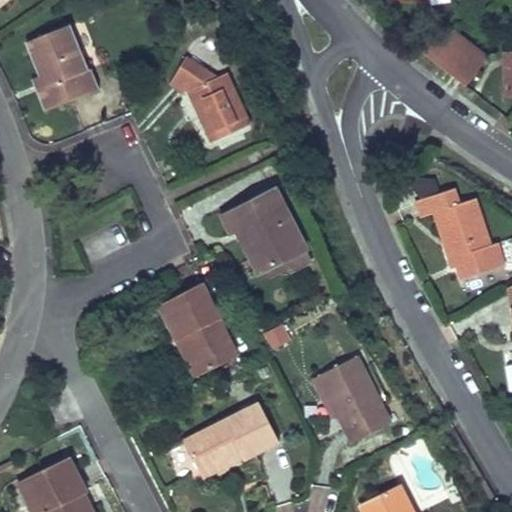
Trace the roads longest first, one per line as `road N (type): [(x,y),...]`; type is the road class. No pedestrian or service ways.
road 1 (residential): [(42,309),(170,245),(120,142),(18,182)]
road 2 (residential): [(511,476),(445,368),(360,202)]
road 3 (residential): [(148,511),(42,309)]
road 4 (residential): [(511,162),(379,62)]
road 5 (residential): [(360,202),(346,120),(379,62)]
road 6 (residential): [(18,182),(23,304)]
